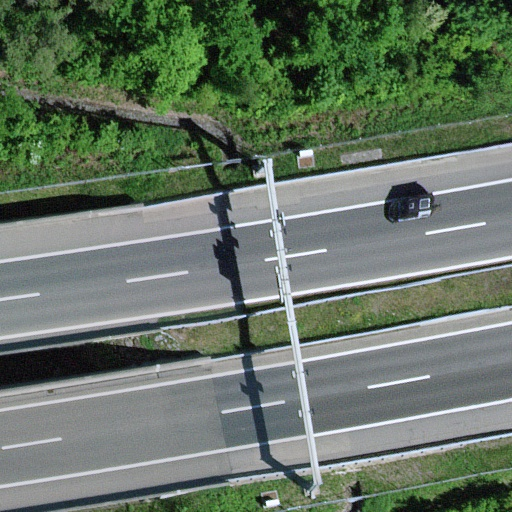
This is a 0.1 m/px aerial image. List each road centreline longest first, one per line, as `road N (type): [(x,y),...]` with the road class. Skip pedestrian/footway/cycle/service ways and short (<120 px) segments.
road 1 (motorway): [(0,452),(511,364)]
road 2 (motorway): [(511,218),(0,297)]
